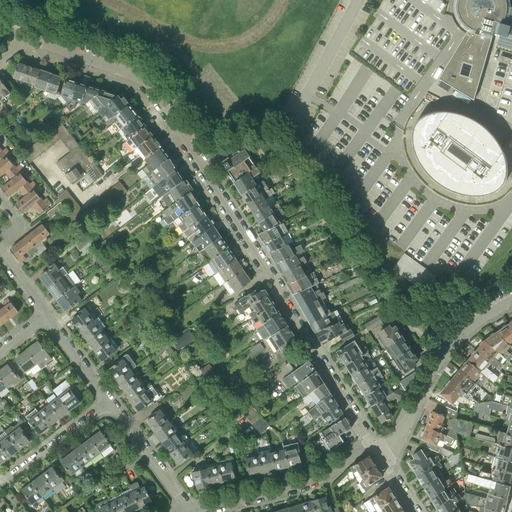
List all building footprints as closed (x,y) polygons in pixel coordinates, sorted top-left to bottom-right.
[(511,7),(508,7),(508,2),(506,0),(457,0),(457,4),(457,9),(457,14),(459,18),(462,22),(465,26),(469,29),(437,81),(438,82),(439,80),(474,101),(494,34),(500,35),(496,46),(511,50),(511,7)] [(25,82),(30,67),(19,64),(14,79),(20,88),(24,85),(25,82)] [(25,82),(36,86),(41,71),(40,70),(30,66),(30,67),(25,82)] [(35,88),(46,91),(52,75),(41,71),(36,86),(35,88)] [(0,75),(0,96),(2,95),(5,98),(11,94),(8,91),(9,90),(4,84),(5,82),(0,75)] [(52,75),(46,91),(41,95),(56,99),(63,78),(52,75)] [(68,100),(72,102),(78,83),(67,80),(61,95),(59,94),(58,98),(64,105),(67,102),(68,100)] [(77,102),(82,103),(88,86),(78,83),(72,102),(71,103),(63,110),(67,115),(75,108),(77,102)] [(84,106),(86,104),(102,91),(88,86),(82,103),(81,105),(84,106)] [(94,115),(99,112),(118,96),(102,91),(86,104),(94,115)] [(108,114),(112,119),(129,105),(130,105),(125,98),(121,100),(118,96),(99,112),(104,118),(108,114)] [(112,136),(118,132),(138,116),(129,105),(112,119),(115,123),(106,129),(112,136)] [(504,154),(502,148),(501,147),(497,140),(492,134),(489,130),(483,125),(476,121),(472,118),(465,115),(457,113),(449,111),(441,111),(431,113),(428,114),(423,116),(421,118),(417,121),(416,124),(413,128),(413,131),(412,139),(413,147),(415,154),(418,161),(422,168),(427,174),(433,180),(439,185),(446,189),(450,191),(457,194),(467,196),(476,197),(484,196),(491,194),(496,192),(498,190),(502,187),(504,185),(506,180),(507,177),(507,173),(507,165),(505,157),(504,154)] [(118,132),(126,142),(145,126),(138,116),(118,132)] [(61,140),(66,146),(74,139),(62,123),(53,130),(61,140)] [(134,151),(138,148),(153,136),(145,126),(126,142),(122,145),(129,154),(134,151)] [(53,130),(48,133),(56,143),(61,140),(53,130)] [(48,133),(43,137),(51,147),(56,143),(48,133)] [(147,158),(161,147),(153,136),(138,148),(147,158)] [(43,137),(38,142),(45,152),(51,147),(43,137)] [(71,152),(80,146),(79,144),(78,145),(74,139),(66,146),(71,152)] [(38,142),(32,146),(39,156),(45,152),(38,142)] [(27,150),(34,160),(39,156),(32,146),(27,150)] [(95,182),(103,176),(87,156),(80,146),(71,152),(77,161),(78,160),(95,182)] [(142,169),(147,175),(170,158),(161,147),(147,158),(151,163),(142,169)] [(0,162),(7,157),(11,154),(6,148),(3,151),(1,148),(0,148),(0,162)] [(234,183),(258,169),(256,163),(255,164),(250,157),(251,156),(244,148),(229,158),(221,164),(226,172),(232,180),(234,183)] [(27,150),(22,154),(30,163),(34,160),(27,150)] [(72,164),(77,161),(71,152),(66,156),(72,164)] [(68,168),(72,164),(66,156),(61,160),(68,168)] [(12,181),(21,174),(25,171),(20,165),(16,167),(14,165),(7,157),(0,162),(0,175),(5,172),(12,181)] [(155,186),(159,183),(177,169),(170,158),(147,175),(143,179),(151,189),(155,186)] [(63,172),(68,168),(61,160),(56,164),(63,172)] [(65,175),(71,184),(72,184),(73,184),(86,175),(83,170),(82,171),(78,166),(65,175)] [(157,201),(163,197),(184,181),(177,169),(159,183),(163,188),(164,188),(167,192),(164,195),(162,193),(158,195),(157,194),(154,197),(157,201)] [(242,195),(257,185),(253,178),(261,173),(258,169),(234,183),(242,195)] [(25,197),(34,191),(39,187),(33,181),(30,184),(28,181),(27,181),(21,174),(12,181),(2,189),(8,197),(18,189),(25,197)] [(170,201),(172,205),(191,192),(184,181),(163,197),(167,203),(170,201)] [(123,195),(127,191),(120,182),(115,186),(123,195)] [(242,195),(248,204),(270,190),(268,189),(270,188),(268,184),(259,190),(257,185),(242,195)] [(118,199),(123,195),(115,186),(111,189),(118,199)] [(254,214),(276,201),(272,195),(275,193),(272,188),(270,190),(248,204),(254,214)] [(113,202),(118,199),(111,189),(106,193),(113,202)] [(61,202),(61,203),(71,195),(66,190),(57,197),(61,202)] [(39,215),(48,207),(52,204),(47,198),(43,201),(41,198),(34,191),(25,197),(15,205),(22,213),(32,206),(39,215)] [(177,210),(181,216),(198,204),(191,192),(172,205),(163,212),(167,218),(177,210)] [(109,206),(113,202),(106,193),(102,197),(109,206)] [(65,208),(66,208),(75,200),(71,195),(61,203),(65,208)] [(104,209),(109,206),(102,197),(97,200),(104,209)] [(66,208),(70,213),(79,206),(75,200),(66,208)] [(99,213),(104,209),(97,200),(92,204),(99,213)] [(254,214),(259,222),(281,208),(284,207),(280,202),(278,204),(276,201),(254,214)] [(47,213),(51,218),(65,208),(61,203),(61,202),(47,213)] [(95,216),(99,213),(92,204),(88,207),(95,216)] [(185,222),(189,228),(206,216),(204,212),(202,209),(198,204),(181,216),(173,222),(177,228),(185,222)] [(81,227),(90,220),(83,211),(79,206),(70,213),(81,227)] [(90,220),(95,216),(88,207),(83,211),(90,220)] [(265,231),(281,224),(278,218),(284,214),(281,208),(259,222),(265,231)] [(191,242),(192,242),(214,227),(206,216),(189,228),(183,232),(191,242)] [(27,238),(34,247),(40,255),(47,249),(43,243),(48,239),(46,238),(50,234),(48,230),(51,227),(47,222),(27,238)] [(264,244),(281,236),(286,233),(288,232),(284,225),(286,224),(285,223),(281,225),(281,224),(265,231),(258,234),(264,244)] [(200,245),(203,249),(221,238),(214,227),(192,242),(196,248),(200,245)] [(75,242),(80,249),(92,240),(86,233),(75,242)] [(269,253),(287,246),(281,236),(264,244),(269,253)] [(18,259),(21,263),(26,259),(24,255),(34,247),(27,238),(10,250),(17,259),(18,259)] [(229,249),(221,238),(203,249),(200,252),(204,258),(203,259),(206,264),(207,263),(211,260),(229,249)] [(276,266),(296,255),(304,251),(301,244),(292,250),(289,245),(287,246),(269,253),(276,266)] [(209,279),(218,272),(236,260),(229,249),(211,260),(207,263),(213,271),(206,276),(209,279)] [(395,268),(407,276),(415,264),(419,266),(420,264),(404,253),(395,268)] [(276,266),(282,276),(307,262),(304,257),(298,260),(296,255),(276,266)] [(218,272),(226,283),(244,271),(236,260),(218,272)] [(288,287),(311,274),(307,267),(311,265),(310,264),(314,262),(312,260),(307,262),(282,276),(288,287)] [(49,288),(68,274),(64,268),(60,271),(54,263),(48,268),(50,270),(40,277),(49,288)] [(357,277),(363,274),(359,265),(353,268),(357,277)] [(235,292),(251,281),(244,271),(226,283),(231,291),(230,292),(231,294),(235,292)] [(294,297),(311,287),(319,283),(314,272),(311,274),(288,287),(294,297)] [(57,299),(76,285),(68,274),(49,288),(57,299)] [(339,286),(341,290),(364,280),(362,276),(339,286)] [(65,311),(75,304),(76,306),(83,301),(77,294),(81,291),(76,285),(57,299),(65,311)] [(234,305),(240,314),(268,295),(265,290),(261,291),(259,287),(239,301),(234,305)] [(294,297),(299,306),(324,294),(323,292),(320,294),(318,290),(314,292),(311,287),(294,297)] [(304,314),(325,305),(323,300),(326,298),(324,294),(299,306),(304,314)] [(240,314),(247,323),(274,304),(268,295),(240,314)] [(0,310),(0,321),(2,324),(18,312),(12,303),(11,303),(8,299),(3,303),(5,306),(0,310)] [(253,332),(265,323),(280,313),(274,304),(247,323),(253,332)] [(304,314),(310,324),(336,312),(336,311),(331,313),(329,309),(328,310),(325,305),(304,314)] [(80,331),(96,319),(98,318),(93,312),(93,311),(88,306),(86,308),(86,307),(78,313),(79,314),(72,320),(80,331)] [(217,315),(220,322),(229,317),(226,311),(217,315)] [(310,324),(315,334),(341,321),(338,315),(336,312),(310,324)] [(265,323),(272,334),(287,324),(280,313),(265,323)] [(366,328),(368,331),(382,323),(380,319),(379,317),(364,325),(366,328)] [(80,331),(87,340),(103,328),(96,319),(80,331)] [(343,343),(355,336),(351,329),(347,330),(342,321),(341,321),(315,334),(321,342),(326,339),(327,342),(339,336),(343,343)] [(511,329),(509,324),(497,333),(511,346),(511,329)] [(282,353),(298,342),(287,325),(265,339),(277,357),(282,353)] [(385,349),(403,338),(395,327),(392,329),(389,326),(378,334),(380,337),(378,339),(385,349)] [(87,340),(95,351),(111,339),(103,328),(87,340)] [(486,340),(506,359),(509,361),(511,359),(511,357),(511,355),(511,352),(511,346),(497,333),(486,340)] [(103,361),(116,351),(117,352),(120,350),(112,338),(111,339),(95,351),(103,361)] [(393,360),(410,349),(403,338),(385,349),(393,360)] [(503,363),(506,359),(486,340),(485,341),(477,350),(495,366),(500,370),(501,369),(504,365),(503,363)] [(346,366),(368,352),(369,352),(366,347),(361,350),(355,341),(337,352),(346,366)] [(43,360),(45,364),(51,359),(48,355),(38,342),(28,350),(38,364),(43,360)] [(257,355),(265,350),(260,343),(252,348),(257,355)] [(399,369),(401,367),(405,372),(416,365),(413,362),(417,359),(410,349),(393,360),(399,369)] [(26,373),(38,364),(28,350),(16,360),(26,373)] [(491,372),(495,366),(477,350),(468,361),(489,379),(493,383),(498,377),(491,372)] [(352,376),(369,365),(366,360),(371,357),(368,352),(346,366),(352,376)] [(117,381),(133,369),(124,356),(116,362),(117,364),(109,370),(117,381)] [(310,360),(291,374),(282,380),(290,390),(293,389),(317,372),(310,360)] [(459,371),(475,384),(481,388),(489,379),(468,361),(459,371)] [(352,376),(359,387),(381,373),(374,362),(369,365),(352,376)] [(0,371),(0,377),(8,387),(13,383),(15,385),(22,379),(17,373),(15,375),(8,365),(0,371)] [(124,390),(140,379),(141,378),(134,368),(133,369),(117,381),(124,390)] [(470,390),(475,384),(459,371),(451,380),(472,398),(476,394),(470,390)] [(302,399),(305,396),(324,384),(317,372),(293,389),(294,391),(300,400),(302,399)] [(365,396),(382,386),(379,380),(383,377),(381,373),(359,387),(365,396)] [(33,388),(37,385),(33,379),(29,382),(33,388)] [(124,390),(132,401),(148,388),(140,379),(124,390)] [(463,396),(472,404),(475,400),(472,398),(451,380),(440,394),(447,400),(453,405),(457,401),(460,397),(462,398),(463,396)] [(29,391),(33,388),(29,382),(25,385),(29,391)] [(313,400),(317,404),(331,394),(324,384),(305,396),(302,399),(307,405),(313,400)] [(57,395),(70,411),(80,402),(70,389),(67,386),(64,388),(62,386),(60,386),(54,391),(57,395)] [(365,396),(371,406),(382,400),(393,393),(390,388),(385,391),(382,386),(365,396)] [(153,401),(154,402),(158,399),(149,387),(148,388),(132,401),(140,411),(153,401)] [(398,389),(393,393),(396,398),(404,402),(407,393),(398,389)] [(501,404),(511,407),(511,396),(504,394),(502,401),(501,404)] [(60,418),(70,411),(57,395),(48,403),(60,418)] [(337,404),(331,395),(318,404),(309,412),(316,420),(322,415),(323,414),(337,404)] [(6,409),(10,406),(5,400),(1,403),(6,409)] [(393,416),(386,405),(382,400),(371,406),(382,423),(393,416)] [(511,421),(511,407),(501,404),(497,403),(493,402),(479,404),(475,405),(474,411),(490,415),(491,409),(505,413),(503,418),(510,420),(511,421)] [(50,426),(60,418),(48,403),(38,410),(50,426)] [(240,411),(244,416),(254,407),(252,404),(251,403),(240,411)] [(328,422),(329,425),(334,421),(342,414),(343,414),(337,404),(323,414),(322,415),(316,420),(320,426),(325,422),(327,424),(328,422)] [(215,417),(220,413),(214,405),(209,409),(215,417)] [(155,432),(171,420),(162,407),(153,414),(154,416),(147,421),(155,432)] [(244,416),(248,420),(258,412),(254,407),(244,416)] [(39,434),(50,426),(38,410),(37,410),(36,409),(28,415),(29,417),(27,418),(28,420),(39,434)] [(248,420),(252,425),(261,416),(258,412),(248,420)] [(457,433),(454,421),(448,422),(448,425),(447,429),(441,426),(445,417),(433,412),(427,425),(457,438),(457,433)] [(342,414),(334,421),(336,424),(345,418),(342,414)] [(252,425),(256,429),(266,421),(261,416),(252,425)] [(352,428),(345,418),(336,424),(330,427),(322,433),(328,443),(352,428)] [(454,419),(457,433),(470,437),(474,424),(454,419)] [(155,432),(163,443),(179,430),(171,420),(155,432)] [(256,429),(261,434),(270,426),(266,421),(256,429)] [(6,433),(19,450),(30,441),(24,434),(26,433),(18,423),(6,433)] [(459,446),(457,438),(427,425),(421,439),(437,446),(440,440),(443,441),(444,440),(451,444),(458,447),(459,446)] [(171,453),(187,441),(179,430),(163,443),(171,453)] [(112,446),(112,445),(101,431),(91,439),(103,455),(113,447),(112,446)] [(497,444),(499,444),(511,447),(511,434),(507,433),(500,431),(497,444)] [(0,444),(10,457),(19,450),(6,433),(0,437),(0,444)] [(495,440),(494,438),(478,434),(476,435),(475,438),(495,443),(495,440)] [(93,463),(103,455),(91,439),(81,446),(93,463)] [(179,464),(186,458),(187,460),(194,455),(194,454),(196,453),(187,441),(171,453),(179,464)] [(302,463),(299,455),(301,454),(299,446),(298,443),(283,446),(288,467),(302,463)] [(0,464),(10,457),(0,444),(0,464)] [(498,458),(511,462),(511,447),(499,444),(495,457),(498,458)] [(87,467),(93,463),(81,446),(71,454),(82,468),(86,465),(87,467)] [(275,470),(288,467),(283,446),(271,449),(275,470)] [(447,457),(454,453),(441,448),(438,453),(447,457)] [(263,473),(275,470),(271,449),(258,453),(263,473)] [(417,476),(439,462),(441,461),(438,456),(432,460),(430,457),(428,459),(422,450),(412,456),(414,459),(408,462),(417,476)] [(250,476),(263,473),(258,453),(245,456),(250,476)] [(72,476),(82,468),(71,454),(61,461),(72,476)] [(351,467),(357,478),(376,466),(369,456),(351,467)] [(495,469),(511,473),(511,462),(498,458),(496,465),(494,464),(492,468),(495,469)] [(211,464),(217,484),(236,479),(232,463),(233,463),(232,459),(211,464)] [(424,487),(442,475),(439,469),(443,467),(439,462),(417,476),(424,487)] [(204,487),(217,484),(211,464),(199,467),(204,487)] [(364,488),(367,486),(382,477),(376,466),(357,478),(364,488)] [(43,475),(56,491),(67,483),(60,474),(59,475),(53,467),(43,475)] [(198,489),(204,487),(199,467),(191,469),(192,472),(193,480),(195,479),(198,489)] [(479,477),(510,486),(511,479),(511,473),(495,469),(493,478),(490,478),(491,474),(480,471),(479,477)] [(488,493),(507,498),(510,486),(479,477),(469,474),(467,482),(475,484),(473,490),(480,491),(488,493)] [(45,500),(56,491),(43,475),(32,483),(45,500)] [(431,498),(450,486),(452,484),(449,479),(446,481),(442,475),(424,487),(431,498)] [(40,504),(45,500),(32,483),(22,491),(35,508),(40,505),(40,504)] [(437,508),(454,497),(451,492),(454,491),(450,486),(431,498),(437,508)] [(133,493),(141,508),(153,502),(145,487),(133,493)] [(369,511),(372,511),(377,510),(396,498),(389,487),(364,503),(369,511)] [(128,511),(131,511),(141,508),(133,493),(122,498),(128,511)] [(482,508),(499,511),(503,511),(507,498),(488,493),(486,498),(465,493),(466,503),(482,508)] [(128,511),(122,498),(120,494),(110,499),(115,511),(128,511)] [(439,511),(454,511),(459,509),(460,509),(455,503),(462,500),(459,495),(454,497),(437,508),(439,511)] [(312,501),(315,511),(332,511),(331,505),(328,506),(325,497),(312,501)] [(377,510),(377,511),(395,511),(402,508),(396,498),(377,510)] [(115,511),(110,499),(109,499),(98,504),(101,511),(115,511)] [(303,511),(315,511),(312,501),(301,504),(303,511)]
